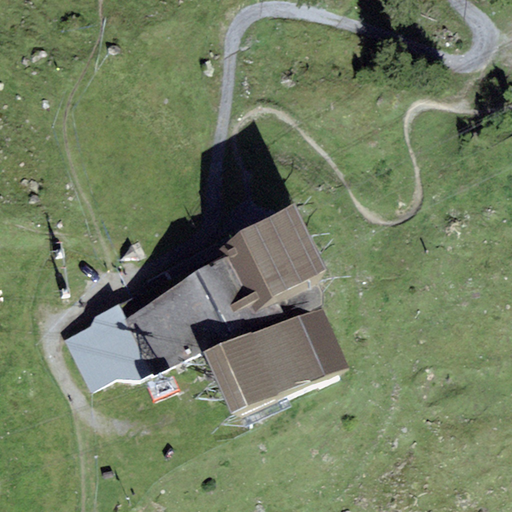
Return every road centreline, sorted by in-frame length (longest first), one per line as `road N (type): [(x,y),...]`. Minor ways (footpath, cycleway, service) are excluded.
road 1 (track): [(467,0),(492,44),(480,63),(428,55),(290,10),(253,13),(230,40),(233,86),(207,227),(119,270)]
road 2 (track): [(119,270),(70,302),(51,339),(80,412),(78,511)]
